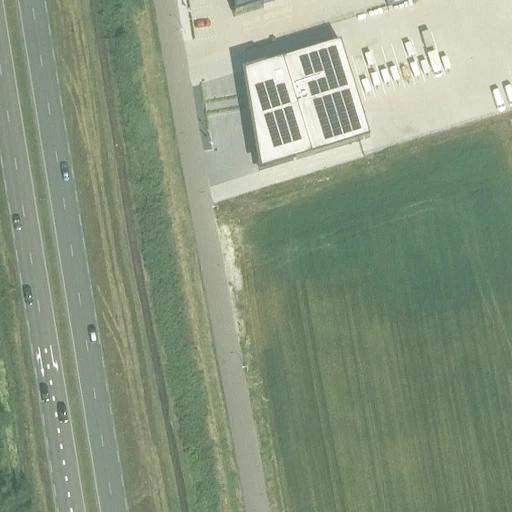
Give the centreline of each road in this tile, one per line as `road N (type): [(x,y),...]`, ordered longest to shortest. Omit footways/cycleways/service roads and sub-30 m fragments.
road 1 (unclassified): [(166,0),(259,511)]
road 2 (primary): [(114,511),(30,0)]
road 3 (primary): [(0,65),(70,511)]
